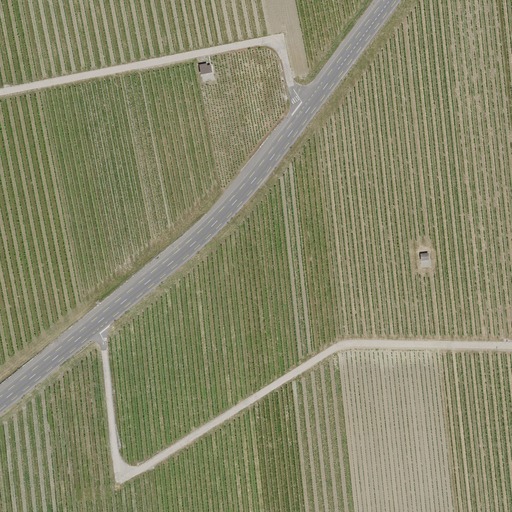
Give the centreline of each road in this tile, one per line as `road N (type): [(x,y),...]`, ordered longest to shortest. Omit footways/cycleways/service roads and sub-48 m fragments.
road 1 (track): [(511,346),(343,344),(129,476),(118,471),(101,319)]
road 2 (tertiary): [(0,402),(207,230),(389,0)]
road 3 (track): [(307,108),(272,39),(0,92)]
